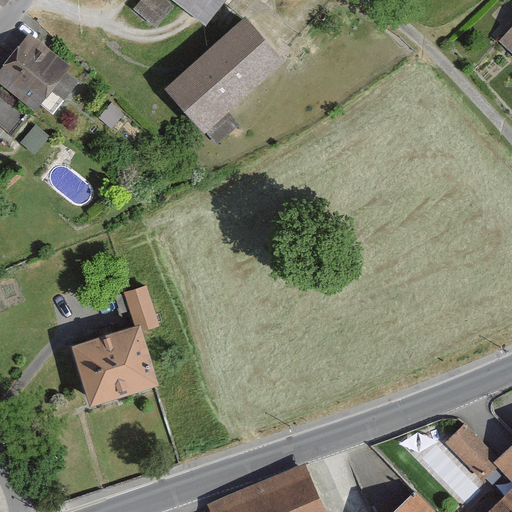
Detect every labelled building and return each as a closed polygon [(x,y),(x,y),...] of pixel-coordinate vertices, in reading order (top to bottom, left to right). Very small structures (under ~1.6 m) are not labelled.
[(103,0),(105,2),(106,0),(172,0),(206,26),(225,0),(103,0)] [(174,7),(166,0),(140,0),(133,9),(156,29),(174,7)] [(246,19),(166,90),(206,134),(285,63),(246,19)] [(511,21),(501,34),(511,43),(511,21)] [(29,30),(0,66),(0,75),(35,103),(39,99),(54,110),(79,78),(65,67),(69,61),(29,30)] [(99,115),(112,126),(124,112),(111,101),(99,115)] [(148,281),(123,288),(132,319),(141,316),(143,327),(159,322),(148,281)] [(132,319),(72,336),(90,399),(158,380),(143,327),(141,316),(132,319)] [(445,438),(483,476),(501,459),(495,452),(496,451),(465,418),(445,438)] [(511,511),(511,435),(496,451),(495,452),(501,459),(511,470),(511,479),(478,511),(511,511)] [(330,511),(306,461),(209,502),(214,511),(330,511)] [(447,511),(418,480),(382,511),(447,511)]
